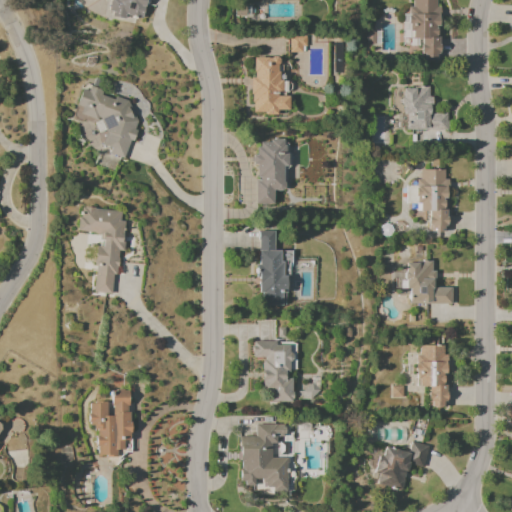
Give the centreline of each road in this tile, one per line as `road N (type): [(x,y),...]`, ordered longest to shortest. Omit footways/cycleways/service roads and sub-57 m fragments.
road 1 (residential): [(195,0),(193,31),(210,98),(209,368),(197,431),(197,511)]
road 2 (residential): [(481,0),(482,442),(462,511)]
road 3 (residential): [(0,302),(30,256),(37,177),(34,88),(0,3)]
